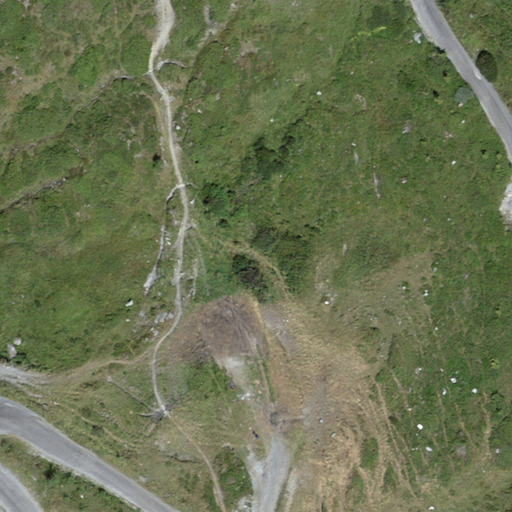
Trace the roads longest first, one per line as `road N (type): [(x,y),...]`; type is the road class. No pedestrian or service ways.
road 1 (unclassified): [(161,511),(0,412)]
road 2 (unclassified): [(422,0),(511,135)]
